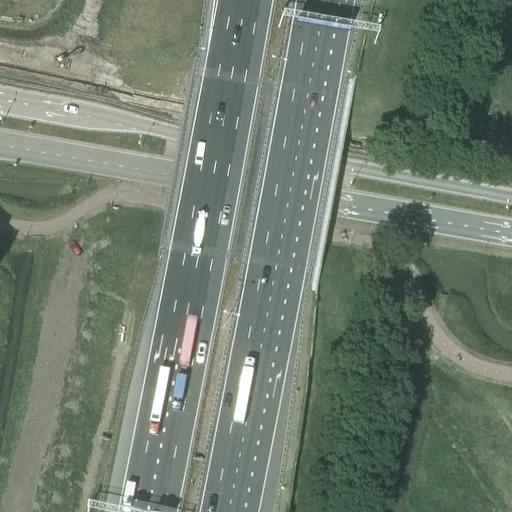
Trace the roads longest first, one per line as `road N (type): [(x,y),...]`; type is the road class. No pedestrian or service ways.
road 1 (motorway): [(244,0),(147,511)]
road 2 (secondary): [(511,198),(0,101)]
road 3 (motorway): [(224,511),(319,0)]
road 4 (secondary): [(0,146),(511,234)]
